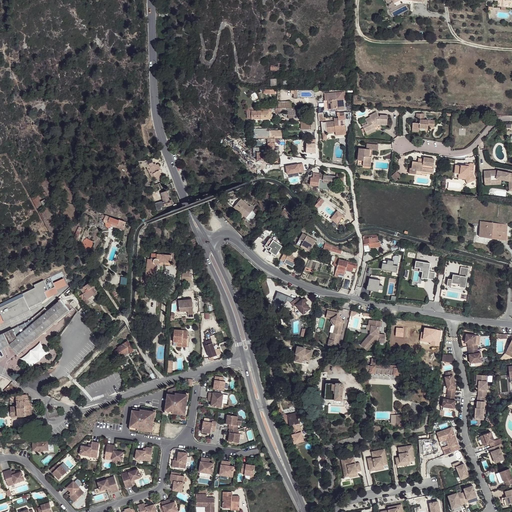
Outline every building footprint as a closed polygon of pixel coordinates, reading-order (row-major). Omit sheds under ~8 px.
[(299,37),(295,39),(300,46),(304,44),(299,37)] [(343,92),(324,93),(325,101),(328,101),(329,109),(337,108),(337,110),(344,110),(343,104),(344,104),(343,92)] [(260,108),(252,108),(252,118),(260,119),(260,108)] [(260,108),(260,119),(271,119),(271,108),(260,108)] [(340,118),(345,118),(344,114),(340,114),(340,111),(337,111),(337,114),(338,115),(338,117),(334,117),(334,119),(339,118),(340,118)] [(387,124),(388,115),(381,115),(381,116),(379,116),(377,112),(370,115),(371,116),(366,119),(367,121),(368,123),(363,126),(364,128),(366,132),(375,127),(372,123),(376,123),(387,124)] [(435,120),(425,119),(425,113),(417,113),(417,117),(421,118),(420,123),(413,122),(412,128),(420,129),(420,127),(428,128),(428,126),(434,127),(435,120)] [(334,120),(326,120),(326,130),(335,130),(340,130),(340,132),(345,132),(344,123),(340,124),(339,124),(339,118),(334,119),(334,120)] [(267,130),(267,129),(255,128),(255,133),(258,133),(258,137),(266,137),(266,138),(277,138),(282,138),(282,132),(280,131),(267,130)] [(307,152),(316,152),(316,142),(311,142),(311,143),(307,143),(307,152)] [(275,143),(268,143),(268,151),(273,150),(273,154),(279,154),(278,147),(275,147),(275,143)] [(378,145),(367,144),(366,149),(360,148),(359,160),(363,160),(363,162),(371,163),(372,156),(370,156),(370,149),(372,149),(378,150),(378,145)] [(260,148),(253,148),(253,157),(257,157),(257,160),(265,160),(265,152),(265,149),(261,150),(260,150),(260,148)] [(433,172),(435,159),(424,157),(424,159),(423,162),(418,162),(413,161),(411,168),(410,168),(409,173),(422,175),(422,171),(433,172)] [(473,174),(475,164),(470,163),(470,164),(469,166),(465,165),(456,164),(455,173),(460,174),(466,174),(466,179),(468,183),(472,181),(469,176),(473,174)] [(300,164),(287,167),(288,175),(301,173),(300,164)] [(150,166),(153,173),(154,177),(156,181),(162,178),(159,171),(156,172),(154,166),(153,165),(150,166)] [(398,169),(392,175),(396,180),(402,175),(398,169)] [(491,170),(484,170),(485,184),(501,184),(502,179),(509,181),(510,190),(511,190),(511,172),(498,170),(498,174),(496,180),(492,180),(491,174),(491,170)] [(324,175),(323,182),(336,184),(336,179),(344,180),(344,174),(341,174),(341,172),(337,172),(337,175),(336,174),(336,176),(324,175)] [(322,174),(315,174),(314,178),(312,178),(312,186),(320,186),(321,180),(322,180),(322,174)] [(165,206),(165,207),(173,204),(172,199),(169,200),(167,191),(162,193),(163,201),(165,206)] [(234,207),(246,217),(252,210),(254,208),(250,205),(248,207),(245,203),(243,201),(240,199),(234,207)] [(155,202),(157,210),(159,210),(162,209),(162,207),(165,206),(163,201),(155,202)] [(287,207),(294,215),(296,214),(287,204),(285,206),(286,207),(287,207)] [(291,218),(292,218),(294,215),(287,207),(286,207),(283,210),(284,210),(291,218)] [(246,217),(250,221),(256,214),(252,210),(246,217)] [(288,220),(291,218),(284,210),(281,213),(288,220)] [(343,216),(336,211),(330,220),(337,225),(343,216)] [(112,223),(118,225),(117,227),(124,230),(126,223),(109,218),(110,217),(102,214),(101,218),(103,219),(104,222),(105,223),(108,222),(112,223)] [(487,222),(481,221),(480,225),(480,231),(479,237),(486,238),(487,222)] [(500,240),(501,223),(489,222),(487,222),(486,238),(500,240)] [(316,242),(303,234),(298,242),(310,250),(313,246),(316,242)] [(377,234),(365,236),(365,238),(364,238),(365,244),(369,243),(369,245),(370,248),(381,246),(380,242),(379,242),(377,234)] [(263,246),(275,255),(283,245),(271,236),(263,246)] [(310,250),(298,242),(297,243),(310,251),(313,253),(316,248),(313,246),(310,250)] [(337,252),(338,248),(325,243),(323,247),(331,250),(337,252)] [(165,255),(163,255),(162,262),(171,263),(172,256),(173,249),(165,249),(165,255)] [(284,252),(282,257),(286,259),(295,263),(297,260),(288,255),(284,252)] [(155,271),(156,264),(157,264),(158,263),(159,262),(162,262),(163,255),(157,254),(157,259),(156,259),(154,259),(152,259),(151,271),(155,271)] [(332,255),(331,260),(335,261),(333,265),(337,266),(336,272),(344,274),(346,269),(352,271),(353,268),(356,269),(358,265),(348,262),(339,259),(340,258),(336,257),(336,256),(332,255)] [(396,272),(399,256),(395,255),(393,256),(392,260),(387,260),(387,263),(386,268),(394,270),(393,272),(396,272)] [(145,277),(144,281),(145,281),(154,282),(155,271),(151,271),(152,259),(151,259),(148,259),(145,277)] [(285,262),(281,259),(276,266),(281,268),(285,262)] [(297,260),(295,263),(298,265),(296,268),(303,271),(305,267),(299,263),(300,261),(297,260)] [(429,271),(430,263),(415,261),(414,267),(419,268),(422,268),(422,272),(421,278),(422,279),(423,278),(433,280),(435,272),(429,271)] [(386,268),(387,263),(382,263),(381,269),(393,272),(394,270),(386,268)] [(466,285),(469,265),(461,264),(460,273),(457,272),(457,274),(453,273),(452,277),(448,276),(447,283),(451,284),(452,284),(452,282),(466,285)] [(0,306),(0,311),(4,319),(42,301),(57,289),(55,285),(53,281),(65,275),(62,270),(34,284),(35,287),(22,293),(24,295),(0,306)] [(183,280),(191,280),(191,270),(183,270),(183,280)] [(67,279),(65,275),(53,281),(55,285),(67,279)] [(379,284),(380,280),(370,278),(369,285),(367,285),(366,289),(371,290),(371,287),(379,288),(379,284)] [(82,293),(85,298),(92,294),(93,296),(96,294),(92,287),(93,286),(94,286),(90,279),(89,280),(90,282),(82,287),(85,291),(82,293)] [(343,286),(341,291),(349,294),(351,288),(343,286)] [(85,298),(82,293),(79,295),(84,304),(87,302),(85,298)] [(297,296),(289,301),(292,305),(294,303),(301,313),(309,308),(304,301),(303,299),(302,298),(299,299),(297,296)] [(46,309),(45,308),(30,320),(25,323),(23,323),(0,334),(0,348),(8,344),(9,345),(16,353),(69,309),(60,298),(58,300),(58,301),(54,305),(53,304),(46,309)] [(184,311),(184,314),(191,313),(189,298),(175,299),(176,311),(184,311)] [(338,311),(327,309),(325,316),(330,318),(330,320),(332,324),(334,324),(332,332),(335,332),(334,339),(328,338),(327,343),(333,345),(338,341),(343,320),(341,317),(339,317),(337,313),(338,311)] [(360,342),(365,346),(366,347),(372,341),(374,339),(379,339),(384,339),(385,331),(378,331),(378,328),(377,328),(377,324),(379,324),(380,324),(380,318),(368,317),(368,323),(371,323),(370,328),(370,331),(360,342)] [(99,318),(92,321),(94,326),(101,322),(99,318)] [(179,340),(179,343),(185,343),(186,333),(186,329),(183,329),(184,325),(179,325),(179,328),(172,328),(172,340),(175,340),(179,340)] [(207,331),(203,333),(204,336),(204,337),(205,340),(204,340),(205,344),(204,345),(208,357),(216,354),(207,331)] [(187,345),(187,333),(186,333),(185,343),(179,343),(179,340),(175,340),(174,344),(187,345)] [(476,334),(465,333),(464,341),(466,342),(468,342),(468,345),(467,345),(468,349),(477,348),(476,335),(476,334)] [(127,342),(118,347),(121,354),(122,356),(132,350),(127,342)] [(28,366),(48,353),(42,343),(21,356),(28,366)] [(305,347),(297,345),(295,353),(296,353),(294,360),(308,363),(311,349),(304,348),(305,347)] [(477,352),(477,348),(468,349),(470,362),(481,360),(480,351),(477,352)] [(445,353),(444,360),(455,362),(453,354),(445,353)] [(376,359),(371,359),(370,365),(366,365),(366,370),(370,371),(370,372),(399,375),(399,374),(403,374),(403,368),(399,368),(399,366),(376,363),(376,362),(376,359)] [(445,376),(444,376),(447,389),(447,393),(454,394),(455,386),(451,370),(445,371),(445,376)] [(487,374),(476,374),(476,380),(478,380),(477,395),(484,396),(486,396),(487,374)] [(214,384),(213,389),(224,391),(225,382),(224,382),(224,378),(215,376),(215,380),(217,381),(216,384),(214,384)] [(342,383),(325,382),(325,399),(341,400),(342,383)] [(168,390),(164,413),(172,414),(173,413),(177,414),(177,413),(183,414),(183,409),(186,409),(187,400),(185,400),(185,394),(175,393),(176,387),(168,390)] [(224,395),(209,392),(207,401),(211,401),(210,407),(221,408),(224,395)] [(454,394),(447,393),(446,398),(443,398),(442,406),(454,407),(455,399),(453,399),(454,394)] [(9,407),(10,417),(31,415),(30,409),(30,404),(29,401),(26,394),(16,395),(16,396),(9,396),(5,398),(6,402),(10,402),(15,401),(16,406),(9,407)] [(484,396),(477,395),(476,407),(476,412),(475,412),(474,418),(483,418),(484,396)] [(132,408),(129,428),(137,430),(137,429),(145,430),(145,429),(150,430),(151,426),(153,426),(155,417),(152,416),(153,411),(140,409),(132,408)] [(296,414),(287,416),(289,425),(294,443),(304,440),(296,414)] [(238,417),(228,415),(226,424),(229,425),(229,429),(237,430),(238,426),(237,426),(238,417)] [(215,431),(216,422),(213,422),(213,423),(203,421),(202,432),(211,433),(211,430),(215,431)] [(449,452),(458,449),(450,427),(435,433),(438,441),(444,439),(449,452)] [(237,430),(229,429),(228,432),(230,432),(228,442),(239,443),(240,434),(237,434),(237,430)] [(491,431),(480,435),(484,445),(489,443),(491,447),(497,444),(495,439),(494,440),(491,431)] [(48,442),(33,442),(33,451),(38,451),(43,451),(49,450),(48,442)] [(97,458),(99,443),(92,442),(91,445),(91,447),(88,447),(81,446),(80,454),(90,456),(90,457),(97,458)] [(115,445),(107,444),(105,459),(112,460),(112,459),(122,461),(123,452),(116,451),(114,451),(114,447),(115,445)] [(411,444),(398,447),(399,450),(400,453),(399,453),(400,456),(395,457),(397,465),(401,464),(401,461),(409,459),(409,460),(414,459),(411,444)] [(491,447),(488,448),(489,452),(490,451),(495,462),(504,458),(498,444),(497,444),(491,447)] [(137,450),(135,459),(151,461),(153,448),(144,446),(143,451),(137,450)] [(384,448),(371,451),(372,455),(373,455),(373,456),(372,456),(367,458),(369,470),(375,469),(374,466),(383,465),(382,458),(386,458),(384,448)] [(173,458),(171,467),(185,469),(187,453),(178,452),(178,456),(177,458),(175,458),(173,458)] [(354,456),(341,459),(344,476),(349,475),(349,473),(357,471),(356,471),(361,470),(359,462),(355,463),(354,463),(353,460),(355,460),(354,456)] [(210,459),(201,458),(199,473),(213,475),(214,464),(209,463),(210,459)] [(230,462),(222,461),(219,476),(233,478),(235,467),(230,466),(230,462)] [(460,461),(453,463),(454,467),(457,466),(461,479),(469,476),(465,463),(461,464),(460,461)] [(56,464),(50,470),(59,480),(66,472),(60,466),(59,467),(56,464)] [(255,466),(242,464),(241,473),(244,473),(244,475),(253,477),(255,466)] [(511,477),(508,468),(500,471),(504,481),(506,485),(511,482),(511,478),(511,477)] [(11,469),(3,472),(8,486),(15,483),(24,480),(22,471),(16,473),(12,474),(11,471),(11,469)] [(121,474),(126,488),(133,486),(132,483),(131,481),(134,480),(141,478),(138,469),(129,472),(128,472),(121,474)] [(182,492),(184,476),(174,475),(170,474),(169,484),(171,484),(173,484),(173,487),(172,490),(182,492)] [(111,493),(119,491),(114,476),(107,479),(98,483),(100,491),(107,489),(110,488),(110,490),(111,493)] [(74,481),(67,488),(71,492),(73,494),(71,496),(69,497),(74,502),(84,493),(74,481)] [(464,488),(465,492),(461,493),(464,503),(468,501),(467,500),(476,497),(473,485),(464,488)] [(511,488),(505,491),(506,496),(500,497),(503,505),(511,502),(511,488)] [(460,491),(448,495),(452,508),(461,505),(461,504),(464,503),(461,493),(460,491)] [(230,494),(221,494),(221,509),(230,510),(230,507),(238,507),(238,498),(230,497),(230,494)] [(199,496),(194,496),(194,509),(204,509),(204,511),(212,511),(213,500),(205,500),(199,500),(199,496)] [(168,500),(161,502),(163,507),(164,510),(162,510),(162,511),(178,511),(179,511),(175,501),(171,503),(169,503),(168,500)] [(439,511),(437,500),(429,502),(430,511),(439,511)] [(52,511),(49,502),(40,505),(41,507),(37,508),(38,511),(52,511)] [(147,502),(138,505),(140,511),(156,511),(154,504),(150,506),(148,506),(147,504),(147,502)] [(388,511),(402,511),(401,503),(388,506),(389,509),(388,509),(388,511)]
